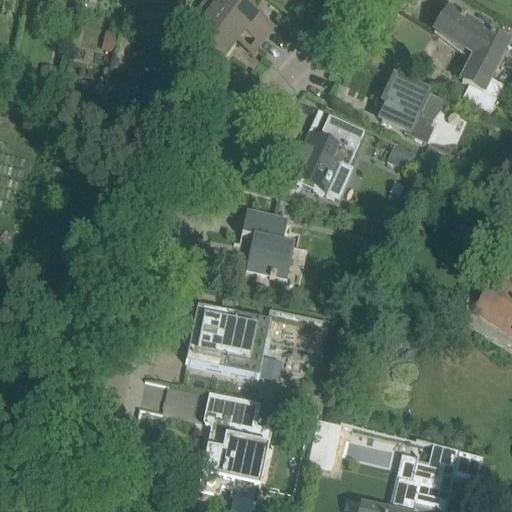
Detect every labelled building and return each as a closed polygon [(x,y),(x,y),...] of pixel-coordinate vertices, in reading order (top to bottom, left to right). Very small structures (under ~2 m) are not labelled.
[(210,25),(192,50),(201,57),(217,69),(234,47),(236,43),(233,40),(238,32),(259,47),(271,30),(241,8),(247,0),(217,0),(220,2),(206,22),(210,25)] [(447,13),(434,33),(475,59),(461,86),(466,89),(459,102),(483,115),(496,90),(486,85),(505,48),(488,40),(463,23),(464,22),(460,20),(447,13)] [(108,34),(104,53),(112,55),(116,36),(108,34)] [(41,68),(38,82),(54,86),(57,71),(41,68)] [(382,92),(375,108),(386,113),(380,124),(404,135),(405,134),(408,135),(406,139),(425,148),(433,128),(431,127),(432,123),(441,110),(443,105),(425,97),(394,82),(388,95),(382,92)] [(295,168),(289,183),(323,198),(324,197),(325,197),(324,199),(338,205),(352,173),(347,171),(364,135),(328,119),(328,120),(329,121),(328,122),(329,123),(321,140),(320,140),(319,141),(313,138),(307,152),(303,151),(302,152),(303,152),(302,154),(298,153),(293,164),(297,166),(296,168),(295,168)] [(391,154),(386,165),(404,173),(409,162),(391,154)] [(163,155),(159,161),(160,166),(165,170),(170,170),(174,164),(174,159),(168,155),(163,155)] [(245,217),(240,240),(252,243),(245,274),(269,279),(268,282),(274,283),(275,281),(286,283),(293,251),(282,249),(286,226),(245,217)] [(511,235),(471,224),(463,252),(502,263),(500,273),(509,276),(511,264),(511,235)] [(362,226),(359,236),(371,239),(374,229),(362,226)] [(485,302),(477,313),(491,322),(511,336),(511,290),(499,281),(485,302)] [(192,332),(184,367),(186,368),(258,383),(265,347),(322,359),(328,327),(268,314),(266,327),(196,312),(196,313),(192,331),(192,332)] [(200,480),(197,496),(219,500),(220,492),(231,494),(229,502),(255,508),(258,492),(259,492),(268,450),(251,446),(259,410),(232,404),(224,441),(217,439),(214,454),(206,452),(200,480)] [(376,511),(359,508),(357,511),(413,511),(418,511),(444,511),(451,486),(476,492),(482,462),(432,449),(427,469),(417,466),(418,460),(417,460),(416,463),(410,485),(397,482),(390,511),(376,511)]
